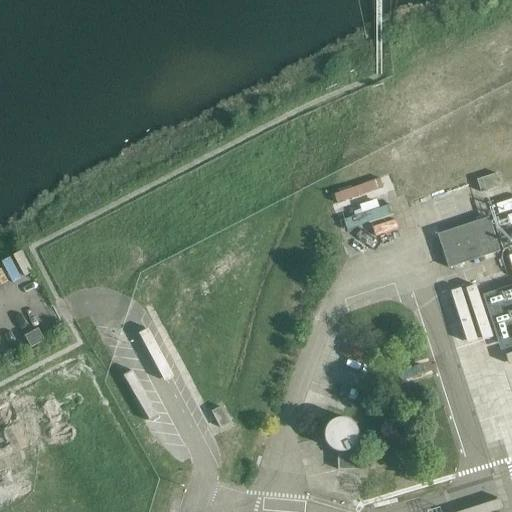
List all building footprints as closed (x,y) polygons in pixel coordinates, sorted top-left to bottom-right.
[(395,215),(387,192),(335,209),(342,233),(395,215)] [(500,252),(489,218),(438,235),(449,269),(500,252)] [(511,284),(488,293),(506,346),(511,344),(511,284)] [(45,341),(38,329),(25,336),(31,348),(45,341)] [(338,452),(340,452),(342,452),(344,452),(345,452),(347,452),(349,451),(351,450),(352,449),(355,447),(356,446),(357,444),(358,442),(359,439),(359,437),(359,435),(359,433),(359,432),(359,430),(358,428),(357,426),(355,424),(353,422),(352,421),(350,420),(348,419),(346,419),(344,418),(342,418),(339,419),(337,419),(335,420),(333,421),(330,423),(328,426),(327,427),(327,429),(326,431),(326,433),(325,435),(325,436),(326,438),(326,440),(327,442),(328,444),(329,446),(330,447),(332,449),(334,450),(336,451),(338,452)] [(360,469),(359,454),(347,455),(347,452),(345,452),(344,452),(342,452),(340,452),(340,455),(338,455),(339,470),(360,469)]
